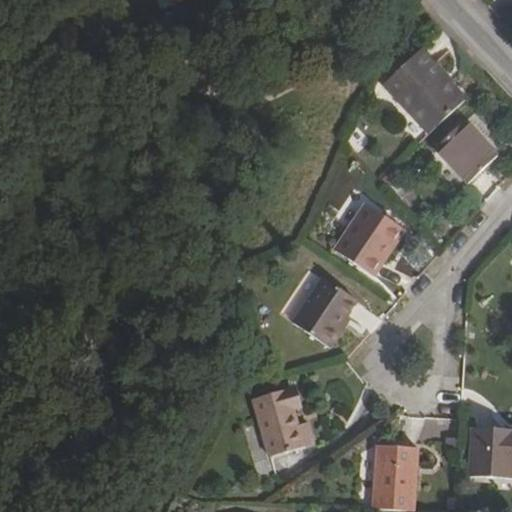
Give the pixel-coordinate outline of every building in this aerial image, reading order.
[(380,76),(427,127),(463,92),(416,42),(380,76)] [(496,151),(463,117),(435,143),(468,177),(496,151)] [(363,201),(332,246),(367,270),(398,225),(363,201)] [(356,303),(323,277),(290,317),(327,347),(343,328),(339,325),(345,316),(356,303)] [(339,325),(343,328),(350,320),(345,316),(339,325)] [(298,388),(260,399),(276,456),(319,444),(313,422),(305,425),(299,406),(303,405),(298,388)] [(511,433),(505,434),(505,429),(471,428),(469,474),(511,476),(511,433)] [(458,446),(459,436),(448,435),(447,446),(458,446)] [(376,445),(373,508),(415,511),(420,448),(376,445)] [(281,472),(276,456),(245,465),(249,481),(281,472)]
